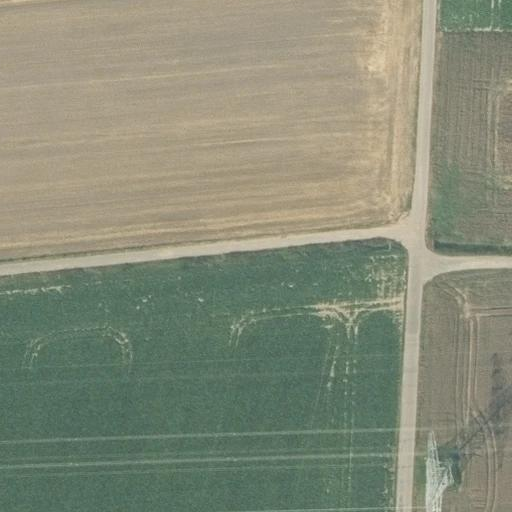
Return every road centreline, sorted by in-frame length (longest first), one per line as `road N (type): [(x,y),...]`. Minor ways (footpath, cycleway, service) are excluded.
road 1 (track): [(0,271),(419,229)]
road 2 (track): [(418,262),(431,0)]
road 3 (track): [(405,511),(418,262)]
